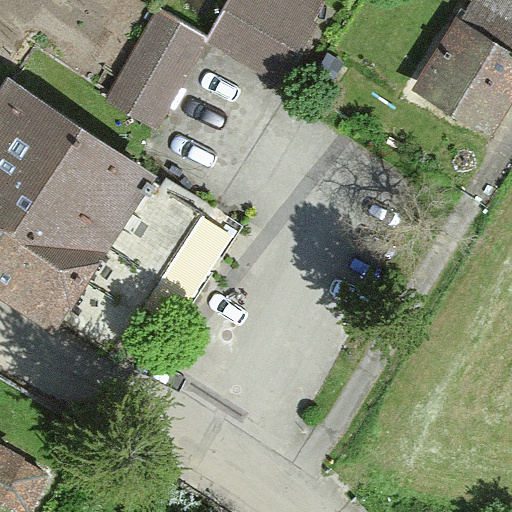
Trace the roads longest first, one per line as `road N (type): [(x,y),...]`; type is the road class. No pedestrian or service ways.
road 1 (unknown): [(213,461),(370,183)]
road 2 (residential): [(0,335),(275,495)]
